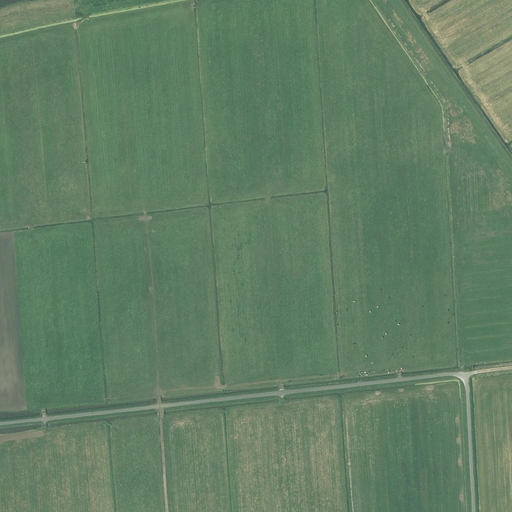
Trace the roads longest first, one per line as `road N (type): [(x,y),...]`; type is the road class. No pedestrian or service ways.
road 1 (unclassified): [(0,424),(463,376)]
road 2 (unclassified): [(474,511),(463,376)]
road 3 (track): [(167,511),(157,381)]
